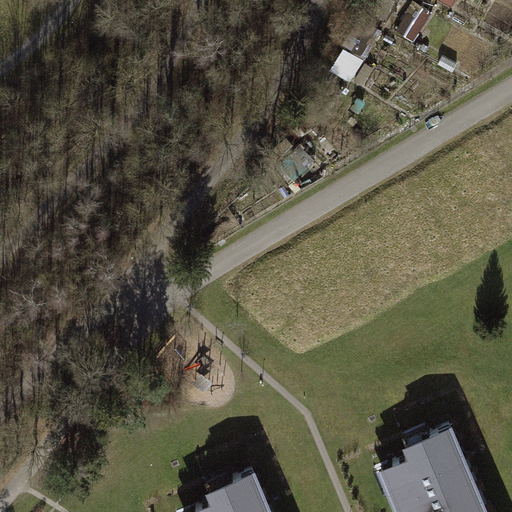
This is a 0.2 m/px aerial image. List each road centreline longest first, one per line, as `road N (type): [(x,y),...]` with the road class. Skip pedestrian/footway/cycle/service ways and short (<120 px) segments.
road 1 (track): [(317,0),(257,128),(181,201),(129,293)]
road 2 (track): [(200,0),(173,72),(0,267)]
road 3 (track): [(0,411),(129,293),(172,293)]
